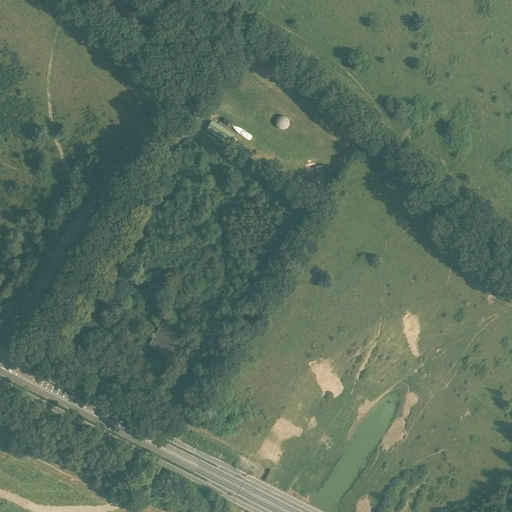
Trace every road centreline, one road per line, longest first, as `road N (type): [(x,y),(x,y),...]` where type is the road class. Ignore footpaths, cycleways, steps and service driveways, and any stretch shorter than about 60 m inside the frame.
road 1 (primary): [(289,511),(22,377)]
road 2 (track): [(69,173),(54,137),(48,83),(72,0)]
